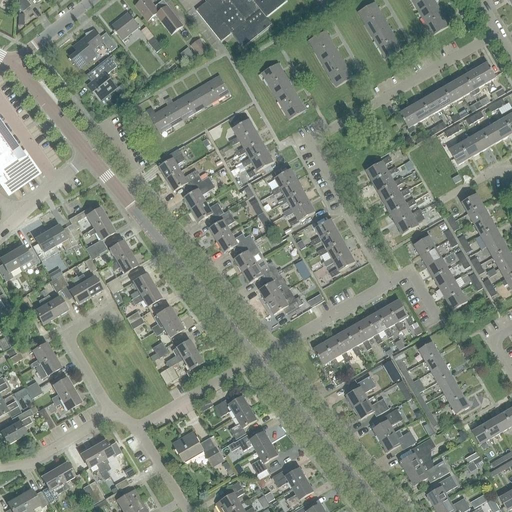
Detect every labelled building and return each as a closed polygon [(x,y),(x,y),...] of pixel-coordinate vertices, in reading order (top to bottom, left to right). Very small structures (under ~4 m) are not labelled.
[(18,0),(18,6),(19,7),(22,12),(30,6),(27,3),(31,0),(32,0),(36,4),(40,0),(18,0)] [(171,36),(183,26),(163,0),(154,8),(147,0),(143,0),(135,7),(148,22),(155,16),(171,36)] [(267,18),(287,2),(285,0),(209,0),(196,11),(221,42),(231,34),(242,49),(272,25),(267,18)] [(433,0),(414,0),(412,2),(419,13),(436,3),(433,0)] [(364,25),(382,15),(375,3),(357,13),(364,25)] [(436,3),(419,13),(425,25),(442,15),(436,3)] [(139,29),(140,29),(127,13),(128,15),(112,28),(110,26),(110,27),(125,46),(125,45),(122,41),(138,28),(139,29)] [(382,15),(364,25),(371,37),(388,27),(382,15)] [(449,27),(442,15),(425,25),(432,37),(449,27)] [(388,27),(371,37),(378,48),(395,38),(388,27)] [(91,51),(103,42),(94,31),(77,45),(81,50),(68,60),(69,61),(70,60),(79,71),(96,57),(91,51)] [(315,53),(332,43),(325,32),(308,42),(315,53)] [(156,54),(163,49),(154,38),(147,43),(156,54)] [(402,50),(395,38),(378,48),(385,60),(402,50)] [(208,51),(199,40),(190,47),(199,59),(208,51)] [(117,48),(112,41),(105,46),(110,53),(117,48)] [(332,43),(315,53),(322,65),(339,55),(332,43)] [(188,49),(180,55),(187,65),(195,59),(188,49)] [(339,55),(322,65),(329,77),(346,67),(339,55)] [(113,56),(109,59),(115,67),(119,64),(113,56)] [(112,99),(109,95),(116,89),(106,76),(116,68),(115,67),(109,59),(109,58),(86,77),(91,84),(87,87),(103,106),(112,99)] [(268,86),(285,76),(278,64),(261,74),(268,86)] [(476,70),(485,85),(496,79),(487,64),(476,70)] [(353,78),(346,67),(329,77),(336,88),(353,78)] [(476,70),(465,77),(474,92),(485,85),(476,70)] [(285,76),(268,86),(275,98),(292,88),(285,76)] [(207,84),(217,101),(229,94),(219,77),(207,84)] [(465,77),(454,83),(463,98),(474,92),(465,77)] [(454,83),(443,89),(452,104),(463,98),(454,83)] [(207,84),(196,90),(206,108),(217,101),(207,84)] [(292,88),(275,98),(282,109),(299,99),(292,88)] [(443,89),(432,95),(441,110),(452,104),(443,89)] [(498,99),(505,95),(502,89),(494,93),(498,99)] [(196,90),(184,97),(194,114),(206,108),(196,90)] [(432,95),(421,102),(430,117),(441,110),(432,95)] [(184,97),(173,104),(183,121),(194,114),(184,97)] [(480,102),(483,107),(490,103),(487,97),(480,102)] [(173,104),(169,98),(164,101),(167,107),(161,111),(171,128),(183,121),(173,104)] [(306,111),(299,99),(282,109),(289,121),(306,111)] [(494,104),(498,110),(505,106),(502,100),(494,104)] [(421,102),(411,108),(419,123),(430,117),(421,102)] [(476,112),(483,107),(480,102),(472,106),(476,112)] [(490,114),(498,110),(494,104),(487,108),(490,114)] [(419,123),(411,108),(399,114),(408,129),(406,130),(409,135),(415,131),(413,127),(419,123)] [(152,109),(146,113),(149,118),(155,115),(152,109)] [(504,120),(511,134),(511,109),(502,116),(504,120)] [(458,114),(461,120),(468,116),(465,110),(458,114)] [(159,135),(171,128),(161,111),(155,115),(149,118),(159,135)] [(473,116),(476,122),(483,118),(480,112),(473,116)] [(454,124),(461,120),(458,114),(450,118),(454,124)] [(469,126),(476,122),(473,116),(465,120),(469,126)] [(511,134),(504,120),(493,126),(501,141),(511,134)] [(232,147),(240,143),(239,141),(255,132),(249,121),(233,130),(237,138),(229,143),(232,147)] [(436,127),(439,132),(446,128),(443,122),(436,127)] [(451,129),(454,135),(462,131),(458,125),(451,129)] [(493,126),(482,132),(491,147),(501,141),(493,126)] [(432,137),(439,132),(436,127),(428,131),(432,137)] [(447,139),(454,135),(451,129),(444,133),(447,139)] [(261,143),(255,132),(239,141),(240,143),(243,149),(235,153),(238,158),(246,153),(245,152),(261,143)] [(482,132),(471,139),(480,153),(491,147),(482,132)] [(0,168),(15,158),(0,135),(0,168)] [(417,145),(424,141),(421,135),(413,139),(417,145)] [(471,139),(460,145),(469,160),(480,153),(471,139)] [(267,153),(261,143),(245,152),(246,153),(249,159),(241,164),(244,168),(252,164),(251,162),(267,153)] [(458,166),(469,160),(460,145),(449,151),(458,166)] [(166,181),(180,172),(177,166),(185,161),(178,150),(165,158),(168,163),(159,169),(166,181)] [(23,152),(15,158),(0,168),(0,182),(8,194),(16,189),(16,188),(37,173),(23,152)] [(251,162),(252,164),(255,170),(247,175),(250,179),(258,174),(257,173),(273,164),(267,153),(251,162)] [(388,174),(387,172),(384,166),(392,162),(389,157),(381,162),(382,163),(366,172),(372,183),(388,174)] [(388,174),(372,183),(378,194),(394,184),(393,183),(390,177),(398,172),(395,168),(387,172),(388,174)] [(273,196),(281,192),(280,190),(297,181),(291,170),(286,173),(283,174),(278,178),(274,180),(279,187),(271,192),(273,196)] [(202,182),(199,178),(196,172),(184,178),(180,172),(166,181),(173,193),(182,187),(185,192),(190,189),(202,182)] [(205,174),(199,178),(202,182),(208,178),(205,174)] [(455,185),(461,181),(458,176),(452,180),(455,185)] [(208,178),(202,182),(190,189),(193,194),(184,200),(191,212),(206,203),(202,197),(215,189),(208,178)] [(394,184),(378,194),(384,204),(400,195),(399,194),(396,187),(404,183),(401,179),(393,183),(394,184)] [(303,192),(297,181),(280,190),(281,192),(285,198),(277,203),(279,207),(287,203),(286,201),(303,192)] [(402,198),(410,194),(407,189),(399,194),(400,195),(384,204),(390,215),(406,206),(405,204),(402,198)] [(309,203),(303,192),(286,201),(287,203),(291,209),(283,213),(286,218),(293,213),(292,212),(309,203)] [(468,215),(483,206),(476,195),(461,204),(468,215)] [(259,206),(256,200),(249,204),(253,210),(259,206)] [(413,200),(405,204),(406,206),(390,215),(396,226),(412,217),(411,215),(408,209),(416,204),(413,200)] [(215,220),(224,215),(217,204),(209,209),(206,203),(191,212),(198,224),(208,218),(211,223),(215,220)] [(292,212),(293,213),(297,219),(289,224),(292,228),(300,224),(299,222),(315,214),(309,203),(292,212)] [(483,206),(468,215),(474,226),(489,217),(483,206)] [(86,218),(93,230),(107,221),(100,209),(93,213),(90,208),(68,221),(74,232),(80,228),(77,223),(86,218)] [(419,211),(411,215),(412,217),(396,226),(402,237),(418,228),(414,220),(422,215),(419,211)] [(216,242),(231,234),(227,227),(235,223),(229,212),(224,215),(215,220),(218,225),(209,231),(216,242)] [(449,225),(455,222),(451,215),(445,218),(449,225)] [(489,217),(474,226),(480,237),(495,228),(489,217)] [(100,242),(101,241),(114,233),(107,221),(93,230),(87,233),(90,237),(95,234),(100,241),(100,242)] [(314,247),(321,242),(320,241),(337,232),(331,221),(317,228),(314,230),(319,238),(311,242),(314,247)] [(459,229),(455,222),(449,225),(453,233),(459,229)] [(58,226),(46,233),(55,247),(61,244),(65,252),(76,245),(66,228),(61,231),(58,226)] [(495,228),(480,237),(486,248),(501,239),(495,228)] [(448,242),(453,238),(449,231),(443,234),(448,242)] [(343,242),(337,232),(320,241),(321,242),(325,248),(317,253),(320,257),(327,253),(326,251),(343,242)] [(55,247),(46,233),(35,240),(38,245),(33,248),(41,262),(57,253),(55,248),(55,247)] [(240,251),(249,245),(249,246),(254,243),(250,236),(245,239),(243,235),(234,240),(231,234),(216,242),(223,254),(233,249),(236,254),(240,251)] [(462,247),(467,244),(463,237),(458,240),(462,247)] [(420,258),(435,249),(429,238),(414,246),(420,258)] [(457,245),(453,238),(448,242),(452,249),(457,245)] [(501,239),(486,248),(492,259),(507,250),(501,239)] [(100,241),(85,250),(88,256),(104,246),(101,241),(100,242),(100,241)] [(116,262),(116,263),(130,254),(123,242),(109,250),(116,262)] [(349,253),(343,242),(326,251),(327,253),(331,259),(323,263),(326,268),(333,264),(332,262),(349,253)] [(249,246),(249,245),(240,251),(243,256),(234,261),(241,273),(256,264),(252,258),(260,253),(254,243),(249,246)] [(472,251),(467,244),(462,247),(466,255),(472,251)] [(107,252),(104,246),(88,256),(92,261),(107,252)] [(22,273),(39,263),(31,249),(26,252),(23,247),(11,253),(19,268),(22,273)] [(435,249),(420,258),(427,268),(442,260),(435,249)] [(511,258),(507,250),(492,259),(499,270),(511,262),(511,258)] [(19,268),(11,253),(0,259),(0,261),(2,266),(0,266),(0,273),(5,283),(13,278),(10,273),(19,268)] [(332,262),(333,264),(337,270),(329,274),(332,279),(340,274),(339,273),(355,264),(349,253),(332,262)] [(460,263),(466,260),(462,253),(456,256),(460,263)] [(123,275),(137,267),(130,254),(116,263),(116,262),(110,266),(113,271),(119,268),(123,275)] [(474,269),(480,266),(476,258),(470,262),(474,269)] [(90,274),(96,270),(89,259),(83,262),(90,274)] [(442,260),(427,268),(433,279),(448,271),(442,260)] [(470,267),(466,260),(460,263),(465,270),(470,267)] [(511,262),(499,270),(505,281),(511,276),(511,262)] [(261,284),(265,282),(278,274),(272,263),(260,271),(256,264),(241,273),(248,285),(258,279),(261,284)] [(302,263),(296,266),(304,280),(310,277),(302,263)] [(484,273),(480,266),(474,269),(478,276),(484,273)] [(497,275),(494,269),(486,273),(489,279),(497,275)] [(448,271),(433,279),(439,290),(454,282),(448,271)] [(54,272),(48,275),(51,280),(57,277),(54,272)] [(278,274),(265,282),(268,286),(259,292),(266,304),(281,295),(277,289),(285,284),(279,273),(278,274)] [(473,285),(479,282),(474,274),(468,278),(473,285)] [(89,299),(102,292),(93,278),(86,282),(83,275),(77,278),(81,285),(89,299)] [(130,296),(132,300),(153,287),(146,275),(132,284),(137,292),(130,296)] [(54,280),(61,291),(68,287),(61,276),(54,280)] [(511,292),(511,291),(511,276),(505,281),(501,283),(504,287),(507,285),(511,292)] [(89,299),(81,285),(77,278),(76,277),(71,280),(75,288),(69,292),(77,306),(89,299)] [(106,285),(109,290),(120,284),(117,278),(106,285)] [(56,294),(61,291),(54,280),(49,283),(56,294)] [(487,291),(492,288),(488,280),(482,283),(487,291)] [(454,282),(439,290),(446,301),(461,292),(454,282)] [(483,289),(479,282),(473,285),(477,292),(483,289)] [(120,284),(109,290),(112,296),(123,289),(120,284)] [(153,287),(132,300),(131,301),(134,307),(143,301),(146,308),(161,300),(153,287)] [(497,295),(492,288),(487,291),(491,298),(497,295)] [(467,303),(461,292),(446,301),(452,312),(467,303)] [(0,308),(2,307),(4,311),(10,308),(3,295),(0,296),(0,308)] [(285,302),(281,295),(266,304),(274,316),(283,310),(286,315),(303,305),(299,298),(295,300),(293,297),(285,302)] [(48,296),(43,299),(55,319),(67,312),(58,298),(52,302),(48,296)] [(26,311),(32,308),(26,297),(20,300),(23,305),(26,311)] [(55,319),(43,299),(38,302),(40,309),(34,312),(42,326),(55,319)] [(397,324),(399,323),(405,319),(410,327),(411,326),(414,324),(409,316),(408,317),(399,301),(388,308),(397,324)] [(169,308),(156,316),(156,317),(153,318),(157,325),(151,329),(153,333),(176,319),(169,308)] [(388,308),(377,314),(387,330),(388,329),(394,325),(399,333),(403,331),(399,323),(397,324),(388,308)] [(126,319),(129,325),(140,318),(137,313),(126,319)] [(377,314),(367,320),(376,336),(378,335),(384,331),(388,339),(393,337),(388,329),(387,330),(377,314)] [(140,318),(129,325),(132,330),(143,324),(140,318)] [(176,319),(153,333),(156,337),(162,333),(161,332),(164,331),(169,339),(183,331),(176,319)] [(367,320),(356,326),(366,342),(367,341),(373,338),(378,345),(382,343),(378,335),(376,336),(367,320)] [(356,326),(346,332),(355,348),(356,347),(363,344),(367,351),(372,349),(367,341),(366,342),(356,326)] [(346,332),(335,338),(344,354),(346,353),(352,350),(356,358),(361,355),(356,347),(355,348),(346,332)] [(4,338),(0,339),(0,344),(3,350),(9,347),(4,338)] [(335,338),(324,344),(334,360),(335,359),(341,356),(346,364),(350,361),(346,353),(344,354),(335,338)] [(175,349),(179,355),(172,359),(166,363),(169,368),(171,367),(174,366),(177,364),(195,352),(189,341),(175,349)] [(405,348),(404,348),(400,341),(395,344),(399,351),(405,348)] [(152,349),(155,354),(165,348),(162,343),(152,349)] [(33,369),(39,365),(53,357),(46,344),(32,353),(37,361),(30,365),(33,369)] [(340,367),(335,359),(334,360),(324,344),(313,350),(323,367),(331,362),(335,370),(340,367)] [(425,362),(438,354),(432,344),(419,351),(425,362)] [(12,348),(7,351),(10,356),(15,353),(12,348)] [(165,348),(155,354),(158,360),(168,354),(165,348)] [(177,364),(178,366),(179,367),(184,364),(188,371),(186,373),(189,379),(197,374),(194,368),(202,364),(195,352),(177,364)] [(12,366),(23,360),(19,354),(8,360),(12,366)] [(438,354),(425,362),(431,373),(444,365),(438,354)] [(53,357),(39,365),(46,377),(60,369),(53,357)] [(391,360),(384,364),(388,371),(395,367),(391,360)] [(396,364),(403,375),(407,373),(400,362),(396,364)] [(444,365),(431,373),(437,384),(451,376),(444,365)] [(178,378),(171,367),(169,368),(159,374),(166,385),(178,378)] [(407,373),(403,375),(409,386),(413,383),(407,373)] [(437,384),(443,394),(457,386),(451,376),(437,384)] [(364,394),(376,388),(370,377),(357,385),(359,390),(346,398),(353,409),(367,401),(364,394)] [(51,400),(53,403),(74,391),(66,379),(52,387),(57,396),(51,400)] [(409,400),(412,398),(402,381),(399,383),(409,400)] [(28,395),(39,388),(36,383),(24,389),(28,395)] [(419,394),(413,383),(409,386),(415,396),(419,394)] [(463,397),(457,386),(443,394),(449,405),(463,397)] [(31,400),(42,394),(39,388),(28,395),(31,400)] [(66,412),(81,404),(74,391),(53,403),(55,407),(61,403),(66,412)] [(419,394),(415,396),(421,407),(425,405),(419,394)] [(469,408),(463,397),(449,405),(456,416),(469,408)] [(231,412),(235,418),(250,410),(243,398),(229,406),(226,401),(214,408),(220,418),(231,412)] [(367,401),(353,409),(360,421),(373,413),(376,418),(389,410),(383,400),(371,407),(367,401)] [(1,401),(0,401),(0,417),(8,413),(11,419),(21,413),(15,403),(5,408),(1,401)] [(213,406),(210,401),(199,408),(202,413),(213,406)] [(425,405),(421,407),(427,417),(431,415),(425,405)] [(44,424),(50,420),(43,409),(37,412),(44,424)] [(28,418),(32,415),(29,410),(11,420),(14,425),(0,433),(7,446),(26,435),(22,428),(31,423),(28,418)] [(250,410),(235,418),(239,425),(230,431),(236,441),(246,435),(243,430),(257,421),(250,410)] [(380,442),(394,434),(391,428),(402,421),(396,411),(383,418),(386,423),(373,431),(380,442)] [(504,414),(493,420),(501,434),(511,427),(504,414)] [(438,426),(431,415),(427,417),(434,428),(438,426)] [(493,420),(482,426),(490,440),(501,434),(493,420)] [(479,446),(490,440),(482,426),(472,433),(479,446)] [(460,437),(457,438),(460,444),(468,440),(469,439),(464,430),(463,430),(458,433),(460,437)] [(399,431),(394,434),(380,442),(387,454),(400,446),(403,451),(416,443),(410,433),(403,437),(399,431)] [(243,453),(252,447),(256,454),(271,445),(264,433),(250,442),(247,436),(234,444),(234,443),(227,447),(231,453),(240,448),(243,453)] [(211,467),(222,460),(210,439),(199,445),(192,434),(173,445),(183,462),(202,452),(211,467)] [(106,472),(110,470),(104,461),(113,456),(105,441),(93,448),(101,463),(106,472)] [(429,441),(411,451),(413,456),(400,464),(407,476),(431,462),(430,462),(431,451),(434,449),(429,441)] [(271,445),(256,454),(260,460),(251,466),(257,476),(267,470),(264,465),(278,457),(271,445)] [(101,463),(93,448),(80,456),(89,470),(95,466),(100,474),(105,470),(101,463)] [(511,452),(501,458),(503,462),(511,457),(511,452)] [(465,460),(467,464),(478,458),(479,457),(477,453),(475,453),(465,460)] [(471,462),(476,470),(481,467),(483,466),(479,458),(478,459),(471,462)] [(492,469),(503,462),(501,458),(490,464),(492,469)] [(431,462),(407,476),(414,487),(427,480),(430,484),(439,479),(449,473),(443,462),(433,468),(433,462),(431,462)] [(223,465),(229,476),(233,474),(227,463),(223,465)] [(53,471),(65,491),(68,489),(65,483),(74,478),(66,464),(53,471)] [(507,464),(497,470),(499,474),(509,468),(507,464)] [(288,483),(292,490),(306,481),(299,469),(285,478),(282,473),(272,479),(278,489),(288,483)] [(488,480),(499,474),(497,470),(486,476),(488,480)] [(65,491),(53,471),(41,478),(47,488),(42,492),(49,504),(57,500),(56,496),(65,491)] [(433,487),(436,492),(427,497),(434,509),(448,500),(445,494),(457,487),(451,477),(433,487)] [(117,492),(129,486),(125,480),(114,486),(115,488),(117,492)] [(306,481),(292,490),(296,497),(286,502),(292,511),(293,511),(302,507),(299,501),(313,493),(306,481)] [(94,483),(88,486),(91,492),(98,503),(104,500),(97,489),(94,483)] [(216,505),(220,511),(230,511),(241,505),(237,499),(244,494),(238,484),(226,491),(230,497),(227,499),(226,497),(222,499),(223,501),(216,505)] [(98,503),(91,492),(88,486),(82,489),(92,506),(98,503)] [(19,498),(27,511),(34,511),(33,510),(40,506),(41,509),(47,506),(40,493),(34,496),(31,491),(19,498)] [(116,503),(121,511),(124,511),(141,502),(134,491),(120,500),(116,493),(104,500),(106,504),(109,507),(116,503)] [(511,496),(510,493),(499,499),(506,511),(507,511),(511,509),(511,496)] [(27,511),(19,498),(7,504),(10,510),(5,511),(27,511)] [(496,505),(493,499),(487,502),(491,508),(496,505)] [(104,500),(92,507),(95,510),(106,504),(104,500)] [(452,506),(448,500),(434,509),(435,511),(465,511),(470,510),(464,500),(452,506)] [(146,511),(141,502),(124,511),(146,511)]
